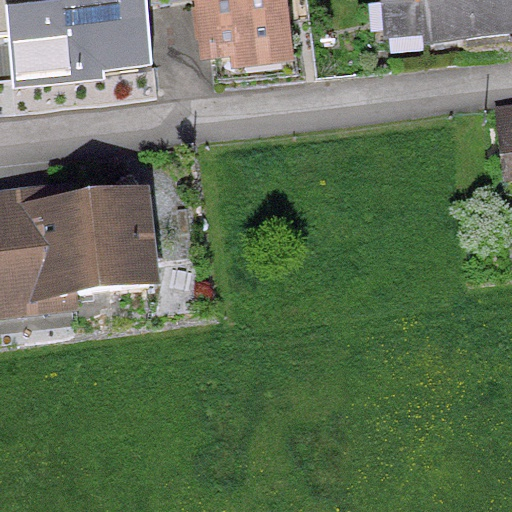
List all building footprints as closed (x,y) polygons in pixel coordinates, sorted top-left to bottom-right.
[(146,6),(145,0),(0,0),(0,33),(7,33),(12,81),(13,88),(154,72),(146,6)] [(296,60),(287,0),(145,0),(146,6),(191,0),(194,0),(202,59),(231,55),(233,69),(296,60)] [(511,32),(511,0),(382,0),(386,35),(425,31),(426,42),(511,32)] [(7,33),(0,33),(0,82),(12,81),(7,33)] [(511,102),(493,105),(503,180),(511,179),(511,102)] [(159,284),(148,186),(58,196),(57,183),(0,189),(0,317),(79,309),(77,293),(159,284)]
